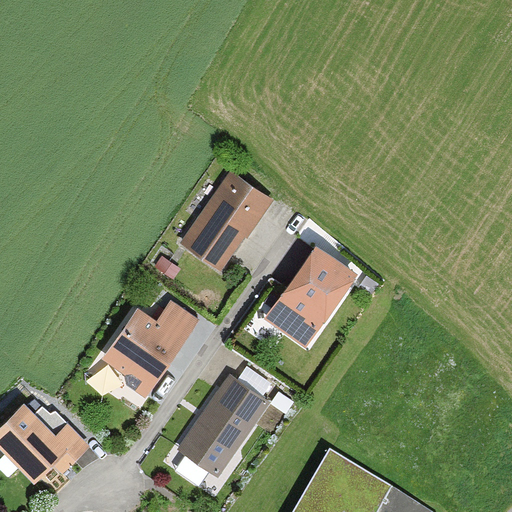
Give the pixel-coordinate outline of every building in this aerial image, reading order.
[(270,199),(229,170),(180,241),(220,269),(270,199)] [(356,267),(312,237),(258,314),(302,344),(356,267)] [(136,306),(101,357),(124,373),(123,382),(144,396),(198,317),(169,297),(154,318),(136,306)] [(274,404),(229,372),(175,447),(184,452),(176,463),(204,483),(212,472),(221,479),(274,404)] [(52,431),(19,399),(0,418),(0,448),(31,479),(48,461),(60,472),(89,442),(64,418),(52,431)] [(297,511),(423,511),(330,457),(297,511)]
